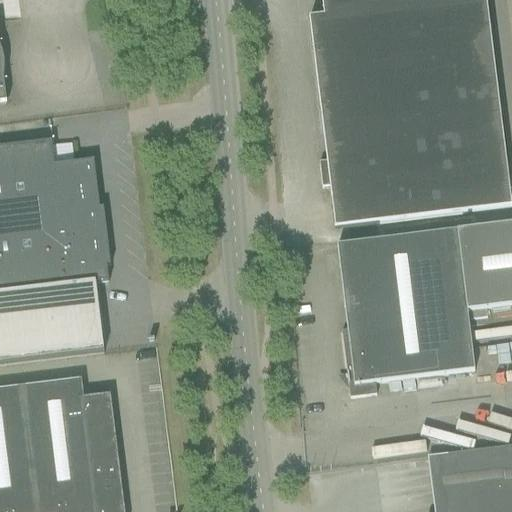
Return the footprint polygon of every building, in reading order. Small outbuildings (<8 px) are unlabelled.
[(510,210),(484,0),(320,0),(323,19),(308,21),(326,165),(318,166),(322,191),(329,190),(334,231),(510,210)] [(110,269),(103,211),(99,212),(93,164),(53,169),(51,145),(0,150),(0,367),(103,356),(102,351),(100,351),(94,291),(96,291),(95,287),(108,285),(106,269),(110,269)] [(511,226),(336,249),(347,333),(341,334),(349,401),(369,399),(376,398),(375,386),(474,374),(467,315),(511,308),(511,226)] [(0,511),(123,511),(110,398),(83,402),(80,383),(61,386),(14,392),(0,393),(0,511)] [(511,511),(511,449),(438,459),(444,511),(511,511)]
